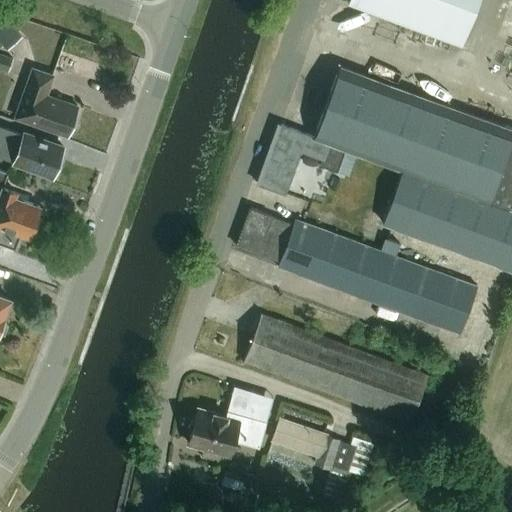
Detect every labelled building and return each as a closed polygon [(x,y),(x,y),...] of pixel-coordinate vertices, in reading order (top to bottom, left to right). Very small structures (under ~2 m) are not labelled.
[(462,47),(479,0),(350,0),(349,4),(462,47)] [(0,43),(7,51),(22,37),(7,21),(0,27),(0,43)] [(12,59),(0,54),(0,70),(7,73),(12,59)] [(313,138),(344,151),(400,171),(382,224),(511,270),(511,210),(511,206),(511,129),(339,67),(313,138)] [(67,136),(77,108),(46,97),(53,77),(33,70),(16,119),(67,136)] [(337,172),(344,151),(313,138),(280,125),(258,185),(285,195),(300,152),(322,160),(320,166),(337,172)] [(22,134),(0,126),(0,157),(12,162),(11,166),(53,180),(65,146),(23,131),(22,134)] [(0,243),(15,249),(20,236),(28,239),(34,236),(37,228),(34,224),(40,208),(15,199),(17,194),(3,189),(8,174),(0,170),(0,243)] [(272,216),(250,207),(235,247),(278,263),(277,267),(459,334),(477,286),(395,256),(399,244),(385,239),(380,250),(295,219),(292,224),(272,217),(272,216)] [(10,300),(0,296),(0,336),(4,334),(7,324),(4,318),(10,300)] [(429,374),(261,314),(244,362),(411,422),(429,374)] [(197,410),(187,444),(202,448),(200,454),(212,457),(213,452),(229,456),(233,442),(258,449),(266,422),(227,411),(225,417),(197,410)] [(327,434),(279,418),(270,442),(316,457),(313,465),(329,470),(320,497),(339,503),(349,472),(362,476),(372,445),(352,438),(349,445),(326,437),(327,434)] [(243,478),(242,484),(251,487),(254,478),(247,476),(243,478)]
